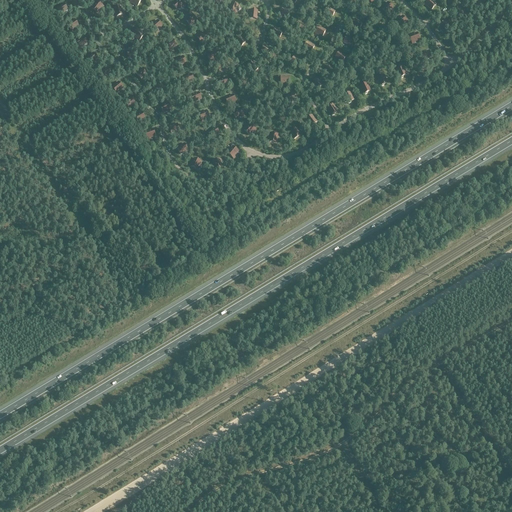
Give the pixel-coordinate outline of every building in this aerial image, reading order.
[(173,5),(177,10),(182,6),(183,7),(185,6),(179,0),(178,0),(175,3),(174,4),(173,4),(173,5)] [(427,6),(432,10),(436,5),(436,4),(434,3),(430,0),(429,0),(424,5),(426,7),(427,6)] [(479,1),(474,7),(479,11),(478,12),(480,13),(485,7),(481,4),(481,3),(480,2),(479,2),(479,1)] [(92,9),(98,13),(101,8),(103,9),(104,7),(97,2),(94,6),(93,7),(93,8),(92,9)] [(236,12),(239,6),(232,3),(232,4),(231,4),(230,6),(231,6),(228,11),(236,15),(237,12),(236,12)] [(388,12),(393,8),(388,3),(388,4),(387,4),(386,5),(382,9),(387,15),(389,13),(388,12)] [(63,13),(68,10),(64,4),(64,5),(63,4),(61,5),(61,6),(57,9),(61,16),(63,15),(63,13)] [(115,11),(117,17),(124,15),(123,14),(124,13),(123,12),(123,11),(121,7),(113,9),(114,11),(115,11)] [(326,15),(332,18),(335,12),(334,12),(334,11),(333,10),(332,10),(328,8),(324,15),(326,16),(326,15)] [(288,12),(282,9),(279,15),(280,15),(280,16),(281,17),(282,17),(286,19),(291,12),(288,11),(288,12)] [(257,17),(258,11),(251,10),(251,11),(250,12),(250,13),(250,14),(250,19),(258,20),(258,17),(257,17)] [(461,12),(457,17),(461,21),(460,22),(462,24),(468,17),(464,14),(464,13),(463,12),(462,12),(461,12)] [(186,21),(190,26),(195,22),(196,24),(198,22),(193,15),(189,18),(188,18),(187,19),(187,20),(186,21)] [(402,26),(407,22),(403,17),(402,17),(400,18),(400,19),(396,22),(401,28),(403,27),(402,26)] [(74,30),(79,26),(75,20),(74,21),(72,22),(68,25),(72,32),(74,31),(74,30)] [(355,20),(352,26),(357,29),(356,30),(359,31),(362,24),(358,21),(356,20),(355,20)] [(158,30),(162,26),(158,21),(157,22),(156,22),(155,23),(151,27),(157,33),(159,31),(158,30)] [(444,22),(440,27),(444,31),(443,32),(445,34),(451,27),(447,24),(447,23),(446,22),(445,22),(444,22)] [(317,34),(322,37),(326,31),(325,31),(325,30),(323,29),(318,27),(314,34),(316,35),(317,34)] [(280,32),(275,29),(272,35),(273,36),(274,37),(275,37),(279,39),(283,32),(281,30),(280,32)] [(137,30),(133,36),(138,40),(137,41),(139,42),(144,36),(140,33),(140,32),(139,31),(138,31),(137,30)] [(197,37),(201,43),(206,40),(207,41),(209,40),(205,33),(200,35),(198,36),(198,37),(197,37)] [(414,42),(420,40),(417,33),(417,34),(416,33),(414,34),(414,35),(409,37),(412,44),(415,43),(414,42)] [(347,36),(344,43),(349,45),(349,47),(351,48),(354,40),(350,38),(350,37),(348,37),(347,37),(347,36)] [(236,44),(241,48),(245,43),(245,42),(245,41),(243,40),(239,37),(233,43),(235,45),(236,44)] [(82,46),(87,44),(84,38),(83,38),(81,38),(81,39),(77,41),(80,49),(82,48),(82,46)] [(172,49),(177,46),(173,40),(172,41),(172,40),(170,41),(170,42),(166,45),(171,52),(173,51),(172,49)] [(306,50),(311,53),(315,47),(314,46),(312,45),(311,45),(307,42),(303,50),(305,51),(306,50)] [(269,49),(264,46),(260,53),(261,53),(261,54),(263,55),(264,54),(268,57),(272,49),(270,48),(269,49)] [(127,52),(128,59),(134,58),(134,60),(137,59),(136,51),(131,51),(130,51),(129,51),(128,52),(127,52)] [(425,60),(431,58),(429,51),(428,52),(428,51),(426,52),(421,54),(424,62),(426,61),(425,60)] [(339,52),(335,58),(340,62),(339,63),(341,64),(346,57),(342,54),(340,53),(339,52)] [(207,56),(210,63),(216,60),(216,61),(219,60),(215,53),(211,55),(210,54),(208,55),(208,56),(207,56)] [(94,63),(98,59),(94,54),(93,54),(92,54),(91,55),(91,56),(87,59),(93,66),(95,64),(94,63)] [(181,66),(186,63),(183,57),(182,57),(180,58),(176,61),(179,68),(182,67),(181,66)] [(293,65),(298,68),(301,61),(300,60),(299,60),(298,60),(294,57),(290,65),(292,66),(293,65)] [(257,66),(253,62),(248,67),(249,67),(249,68),(250,69),(251,69),(254,73),(260,67),(258,65),(257,66)] [(329,67),(324,72),(329,76),(328,77),(330,79),(335,72),(331,69),(331,68),(330,67),(329,67)] [(398,72),(400,78),(407,75),(406,74),(406,73),(406,72),(405,72),(403,67),(395,71),(396,73),(398,72)] [(107,77),(112,74),(108,68),(107,69),(106,68),(105,69),(105,70),(101,73),(106,80),(108,78),(107,77)] [(137,75),(142,80),(146,75),(147,76),(149,75),(143,69),(139,72),(137,73),(137,74),(137,75)] [(188,84),(194,81),(191,75),(190,75),(188,75),(188,76),(184,78),(187,86),(189,85),(188,84)] [(378,80),(381,86),(387,83),(387,82),(387,80),(386,80),(384,75),(376,79),(377,81),(378,80)] [(283,84),(290,84),(289,76),(288,76),(286,76),(281,77),(281,85),(283,85),(283,84)] [(218,81),(221,88),(227,86),(227,87),(229,86),(226,78),(221,80),(219,80),(219,81),(218,81)] [(317,79),(312,84),(316,89),(315,90),(317,91),(323,85),(319,82),(319,81),(318,80),(317,80),(317,79)] [(119,92),(123,88),(119,83),(118,83),(117,83),(116,84),(116,85),(112,88),(118,95),(119,93),(119,92)] [(361,89),(364,94),(370,91),(370,90),(370,88),(369,88),(367,84),(359,87),(360,89),(361,89)] [(150,91),(154,96),(159,93),(160,94),(162,93),(157,86),(153,89),(152,88),(151,89),(151,90),(150,91)] [(196,102),(202,99),(199,93),(198,93),(196,94),(191,96),(194,104),(197,103),(196,102)] [(292,103),(297,100),(294,93),(293,94),(292,94),(291,94),(291,95),(286,98),(290,105),(292,104),(292,103)] [(344,99),(348,104),(353,99),(353,98),(352,96),(351,96),(348,93),(341,98),(343,100),(344,99)] [(225,99),(228,105),(234,103),(234,104),(237,103),(233,95),(229,97),(228,97),(226,98),(225,99)] [(130,106),(135,103),(131,97),(130,97),(129,98),(128,99),(124,102),(129,109),(131,107),(130,106)] [(161,107),(164,113),(169,111),(170,112),(172,111),(168,103),(164,105),(163,105),(162,106),(161,107)] [(328,110),(332,116),(337,112),(337,111),(337,110),(336,109),(333,105),(326,109),(327,111),(328,110)] [(233,113),(236,119),(242,116),(242,117),(244,116),(240,109),(236,111),(235,111),(234,112),(233,113)] [(204,120),(210,117),(207,111),(206,111),(205,111),(204,112),(203,113),(199,115),(202,122),(205,121),(204,120)] [(140,122),(145,119),(142,113),(141,113),(139,114),(134,117),(138,124),(141,123),(140,122)] [(308,122),(312,127),(317,123),(317,122),(317,121),(316,120),(315,120),(312,116),(305,121),(307,123),(308,122)] [(169,127),(171,134),(177,132),(178,133),(180,132),(178,124),(173,126),(172,126),(170,126),(170,127),(169,127)] [(244,131),(250,135),(254,131),(255,132),(256,130),(250,124),(247,128),(246,128),(245,129),(245,130),(244,131)] [(214,137),(220,134),(216,128),(215,128),(213,129),(213,130),(209,132),(213,140),(215,138),(214,137)] [(291,134),(294,139),(300,136),(300,135),(299,133),(296,128),(289,132),(290,135),(291,134)] [(150,138),(156,136),(153,130),(152,130),(150,130),(150,131),(145,133),(148,140),(150,140),(150,138)] [(270,136),(270,142),(277,143),(277,142),(278,140),(277,139),(278,134),(269,133),(269,136),(270,136)] [(177,148),(180,154),(186,151),(186,153),(189,151),(185,144),(180,147),(179,146),(178,147),(178,148),(177,148)] [(234,156),(238,152),(233,147),(232,148),(231,149),(231,150),(228,154),(234,159),(235,157),(234,156)] [(191,166),(197,170),(200,164),(201,165),(202,163),(195,159),(192,163),(192,164),(191,165),(191,166)] [(216,170),(222,168),(220,162),(222,162),(221,159),(213,162),(214,167),(215,169),(216,170)]
